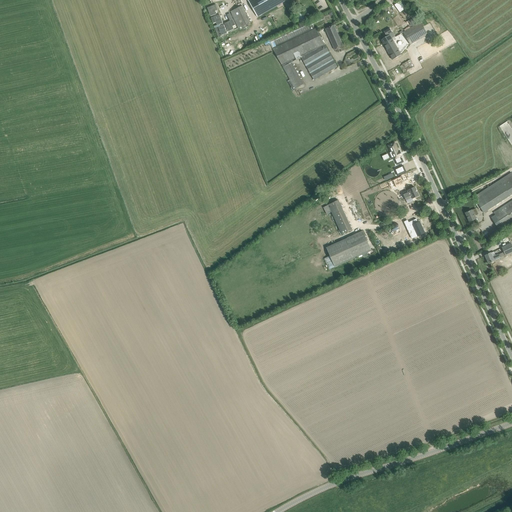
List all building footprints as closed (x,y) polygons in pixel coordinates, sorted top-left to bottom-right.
[(249,0),(248,0),(257,17),(284,2),(284,1),(286,0),(249,0)] [(403,0),(397,4),(401,12),(408,8),(403,0)] [(292,3),(286,7),(291,15),(297,12),(292,3)] [(230,12),(238,28),(250,23),(242,6),(230,12)] [(421,22),(403,32),(411,45),(428,34),(421,22)] [(334,50),(343,46),(334,25),(331,26),(330,25),(328,26),(329,27),(325,28),(334,50)] [(324,44),(320,35),(316,28),(274,49),(282,65),(324,44)] [(387,37),(381,40),(383,44),(392,39),(395,37),(393,32),(392,33),(390,28),(384,32),(386,36),(387,36),(387,37)] [(288,40),(304,34),(301,29),(283,36),(285,39),(288,38),(288,40)] [(392,39),(383,44),(393,60),(401,55),(398,49),(392,39)] [(325,46),(320,49),(302,59),(314,80),(337,68),(325,46)] [(420,68),(417,62),(413,64),(410,59),(404,62),(409,73),(420,68)] [(295,90),(304,85),(291,62),(283,67),(295,90)] [(391,149),(385,152),(388,157),(386,158),(389,164),(391,163),(394,170),(399,167),(397,163),(398,162),(396,157),(395,157),(391,149)] [(398,175),(406,172),(403,166),(395,169),(398,175)] [(389,171),(381,174),(384,180),(391,177),(389,171)] [(511,176),(475,200),(484,213),(483,212),(511,193),(511,176)] [(403,177),(390,182),(393,190),(406,184),(403,177)] [(404,196),(400,198),(401,202),(412,197),(413,198),(419,196),(415,187),(409,190),(403,193),(404,196)] [(339,200),(328,204),(341,234),(351,230),(339,200)] [(488,233),(491,238),(511,225),(511,200),(494,213),(495,215),(491,218),(497,227),(488,233)] [(466,213),(470,222),(476,219),(475,216),(478,214),(476,208),(466,213)] [(410,225),(408,226),(410,230),(412,229),(416,237),(418,236),(425,233),(420,222),(419,222),(417,219),(409,222),(410,225)] [(326,248),(335,268),(372,251),(363,232),(326,248)] [(491,253),(485,256),(489,264),(511,252),(511,244),(511,243),(502,247),(504,252),(493,257),(491,253)]
